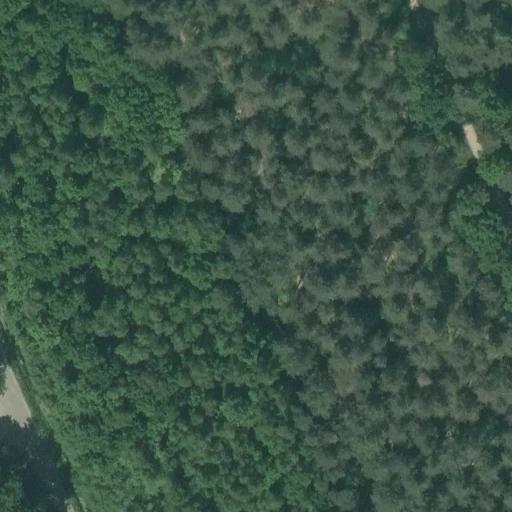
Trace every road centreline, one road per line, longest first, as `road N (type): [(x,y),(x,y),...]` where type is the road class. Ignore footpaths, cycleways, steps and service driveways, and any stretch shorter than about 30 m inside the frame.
road 1 (track): [(511,223),(412,0)]
road 2 (track): [(62,511),(0,365)]
